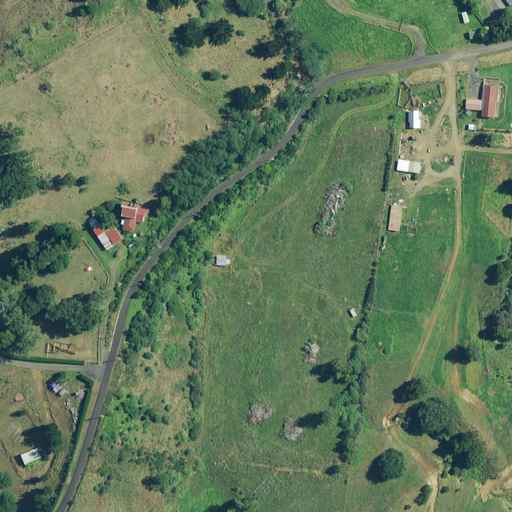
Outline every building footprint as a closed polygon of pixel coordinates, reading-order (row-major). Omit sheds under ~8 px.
[(468,10),(463,12),(466,22),(471,21),(468,10)] [(498,117),(501,82),(491,81),(485,80),(483,100),(468,98),(467,108),(484,110),(483,116),(498,117)] [(421,110),(412,110),(412,127),(421,127),(421,110)] [(422,162),(400,159),(399,169),(421,172),(422,162)] [(150,216),(151,207),(140,206),(126,203),(123,223),(126,224),(125,229),(136,231),(138,221),(146,222),(147,215),(150,216)] [(116,244),(125,238),(115,224),(106,230),(97,217),(90,222),(99,236),(109,249),(116,244)] [(226,256),(227,254),(217,254),(217,263),(231,264),(231,257),(226,256)] [(42,457),(38,447),(22,454),(26,463),(42,457)]
